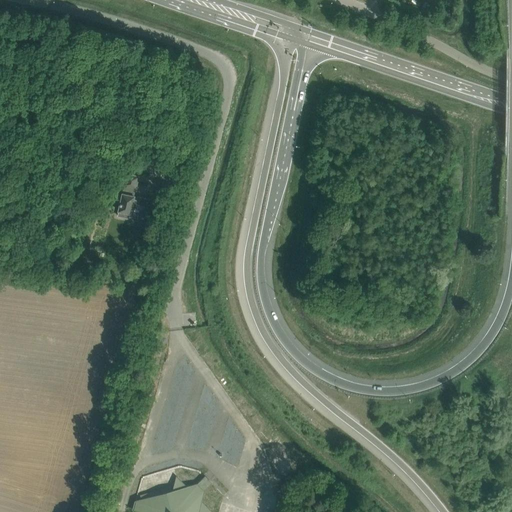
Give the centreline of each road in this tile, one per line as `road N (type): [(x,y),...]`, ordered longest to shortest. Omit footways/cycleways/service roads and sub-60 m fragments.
road 1 (motorway): [(511,279),(488,338),(429,383),(386,390),(340,382),(289,345),(265,300),(260,270),(310,38)]
road 2 (motorway): [(293,33),(248,246),(253,310),(282,362),(442,511)]
road 3 (secondary): [(511,104),(310,38)]
road 4 (unclassified): [(369,12),(511,81)]
